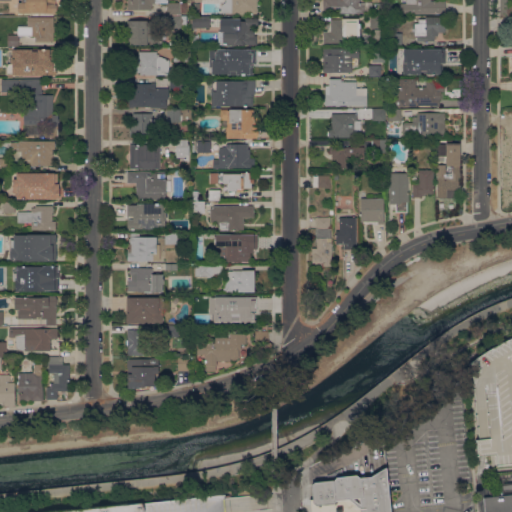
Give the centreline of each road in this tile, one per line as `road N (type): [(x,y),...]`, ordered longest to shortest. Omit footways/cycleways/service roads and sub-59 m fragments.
road 1 (residential): [(511,221),(430,240),(391,259),(299,345),(232,381),(175,397),(0,417)]
road 2 (residential): [(93,408),(92,0)]
road 3 (residential): [(299,345),(289,324),(289,0)]
road 4 (residential): [(480,227),(480,0)]
